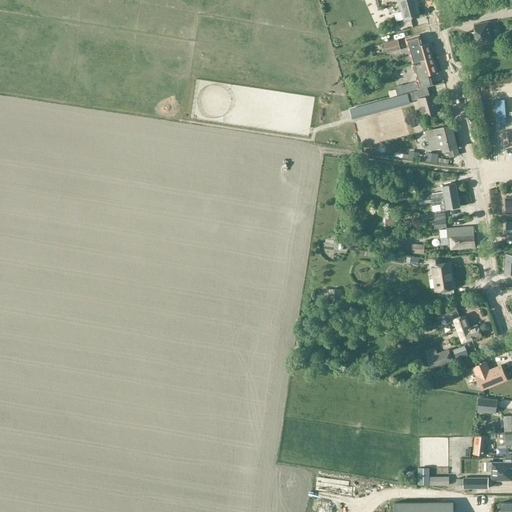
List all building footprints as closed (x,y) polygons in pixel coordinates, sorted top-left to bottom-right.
[(398,0),(404,21),(405,23),(412,21),(411,19),(421,16),(416,0),(398,0)] [(471,35),(470,35),(472,44),(495,39),(495,38),(493,39),(488,20),(491,20),(490,19),(473,23),(475,29),(470,31),(471,35)] [(411,43),(417,62),(433,57),(428,42),(423,44),(420,34),(408,38),(410,43),(411,43)] [(401,50),(398,39),(384,43),(387,54),(401,50)] [(437,72),(433,57),(417,62),(413,63),(416,73),(417,73),(419,80),(402,85),(402,84),(395,86),(397,95),(418,88),(433,83),(431,76),(430,77),(429,74),(437,72)] [(428,87),(411,92),(414,100),(419,99),(425,117),(440,112),(435,93),(430,94),(428,87)] [(399,96),(350,109),(352,116),(400,103),(399,96)] [(450,156),(459,153),(451,124),(427,131),(432,150),(441,147),(442,151),(448,149),(450,156)] [(429,188),(431,199),(459,194),(456,183),(442,185),(443,192),(433,194),(433,188),(429,188)] [(461,206),(459,194),(431,199),(432,206),(445,203),(446,209),(461,206)] [(396,217),(385,216),(385,224),(396,225),(396,217)] [(446,229),(440,230),(441,238),(447,237),(450,237),(451,249),(474,247),(473,227),(446,228),(446,229)] [(421,245),(412,244),(412,252),(421,253),(421,245)] [(419,259),(411,257),(410,264),(418,265),(419,259)] [(434,272),(437,288),(437,291),(452,288),(448,263),(443,264),(442,259),(429,261),(431,272),(434,272)] [(465,316),(460,318),(459,314),(456,304),(437,311),(440,321),(454,316),(455,319),(454,320),(463,343),(482,336),(478,326),(470,329),(465,316)] [(449,349),(426,358),(431,370),(454,361),(449,349)] [(467,368),(461,370),(464,377),(475,373),(476,376),(482,389),(505,379),(500,366),(490,370),(486,361),(472,367),(473,367),(467,369),(467,368)] [(497,400),(479,398),(478,411),(496,413),(497,400)] [(511,446),(511,430),(505,431),(505,433),(499,433),(500,446),(506,445),(506,446),(511,446)] [(475,435),(473,454),(485,455),(487,436),(475,435)] [(511,461),(492,462),(486,462),(486,471),(492,471),(492,480),(511,479),(511,461)] [(429,468),(419,468),(418,484),(429,484),(429,468)] [(449,485),(449,476),(430,476),(430,485),(449,485)] [(488,488),(488,478),(464,478),(464,479),(464,485),(464,488),(488,488)] [(489,511),(490,498),(497,498),(497,493),(483,493),(482,511),(489,511)] [(501,511),(511,511),(511,501),(501,502),(501,511)] [(453,511),(453,502),(394,503),(394,511),(453,511)]
